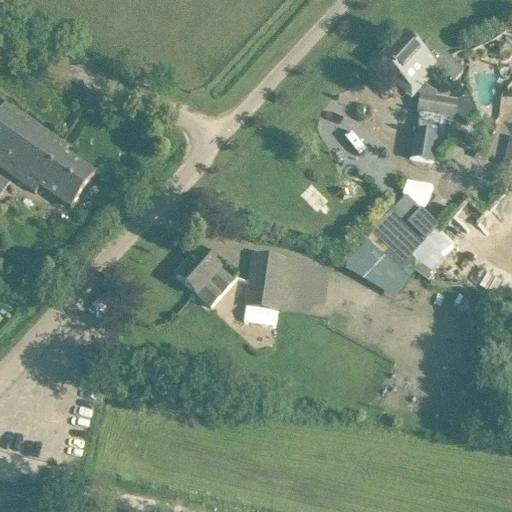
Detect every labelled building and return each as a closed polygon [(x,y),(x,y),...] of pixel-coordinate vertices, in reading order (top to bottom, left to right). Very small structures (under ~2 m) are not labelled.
[(430,44),(421,55),(403,38),(381,62),(416,95),(447,60),(430,44)] [(451,139),(454,122),(457,102),(419,95),(416,115),(439,119),(436,135),(415,131),(410,161),(434,166),(438,137),(451,139)] [(0,111),(0,170),(35,195),(39,189),(70,210),(94,177),(63,155),(67,149),(5,105),(0,111)] [(511,139),(506,138),(501,163),(511,164),(511,139)] [(0,199),(10,185),(0,178),(0,199)] [(437,230),(420,214),(405,201),(373,235),(387,249),(403,265),(437,230)] [(219,271),(214,267),(199,254),(176,280),(211,310),(234,285),(219,272),(219,271)] [(277,302),(283,262),(253,257),(247,298),(277,302)] [(395,377),(389,410),(458,424),(463,397),(407,386),(408,380),(395,377)]
